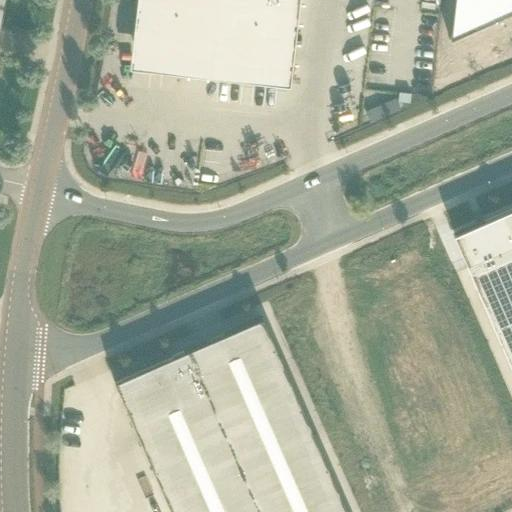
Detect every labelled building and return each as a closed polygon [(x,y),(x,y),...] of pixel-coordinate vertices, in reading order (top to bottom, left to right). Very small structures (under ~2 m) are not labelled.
[(145,0),(138,62),(188,68),(187,75),(207,77),(288,86),(298,0),(145,0)] [(511,0),(452,0),(448,39),(449,40),(511,11),(511,0)] [(397,92),(396,101),(408,102),(409,93),(397,92)] [(511,207),(450,234),(511,374),(511,207)] [(397,257),(283,307),(372,511),(413,511),(493,477),(436,347),(479,328),(453,271),(411,289),(397,257)] [(144,368),(113,381),(169,511),(346,511),(261,317),(170,356),(144,368)]
